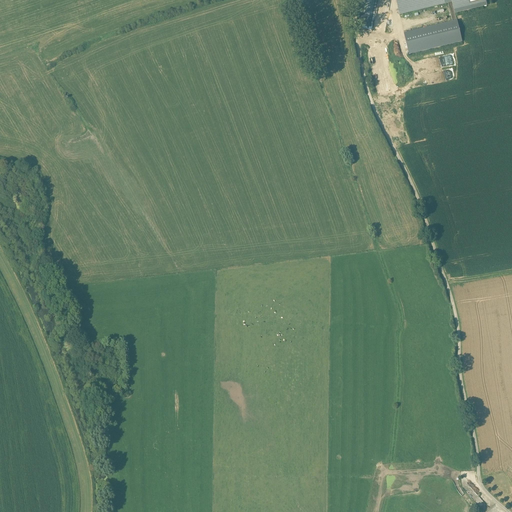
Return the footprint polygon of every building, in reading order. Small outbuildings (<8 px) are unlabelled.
[(395,0),(399,14),(452,2),(452,1),(451,0),(395,0)] [(451,0),(452,1),(452,2),(455,13),(471,9),(468,0),(451,0)] [(468,0),(471,9),(487,5),(485,0),(468,0)] [(457,22),(404,34),(409,55),(462,43),(457,22)] [(389,83),(378,85),(382,106),(393,104),(392,102),(394,101),(394,98),(392,99),(389,83)] [(415,158),(408,162),(418,184),(425,180),(415,158)] [(484,510),(489,506),(473,490),(469,494),(484,510)]
